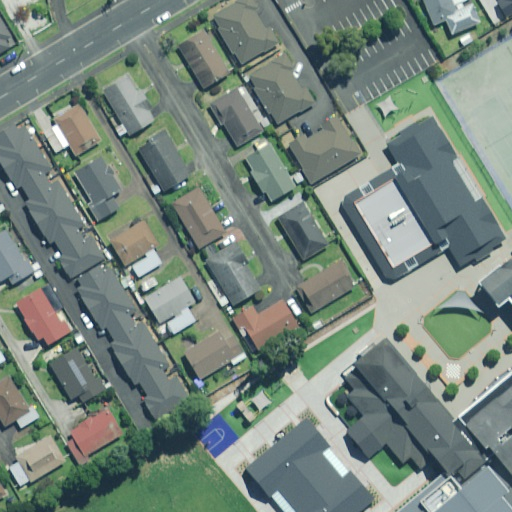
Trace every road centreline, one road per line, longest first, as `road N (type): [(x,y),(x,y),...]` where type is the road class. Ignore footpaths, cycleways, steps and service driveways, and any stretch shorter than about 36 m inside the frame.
road 1 (residential): [(229,336),(65,59)]
road 2 (residential): [(289,282),(138,14)]
road 3 (unknown): [(0,177),(143,412)]
